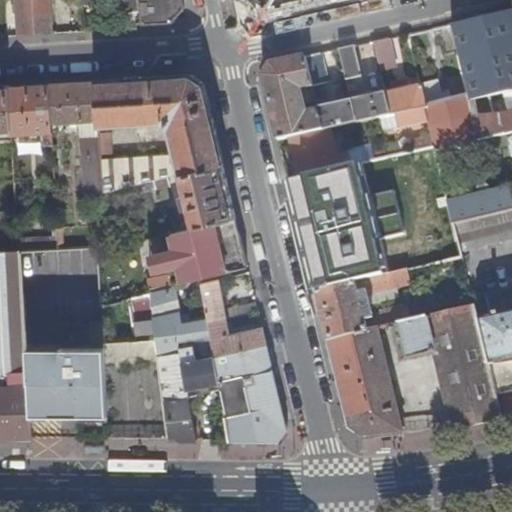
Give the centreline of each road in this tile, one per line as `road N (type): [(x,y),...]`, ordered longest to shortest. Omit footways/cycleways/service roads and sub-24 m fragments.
road 1 (residential): [(334,493),(226,45)]
road 2 (primary): [(0,489),(334,493)]
road 3 (residential): [(226,45),(465,0)]
road 4 (residential): [(0,58),(226,45)]
road 5 (primary): [(334,493),(511,465)]
